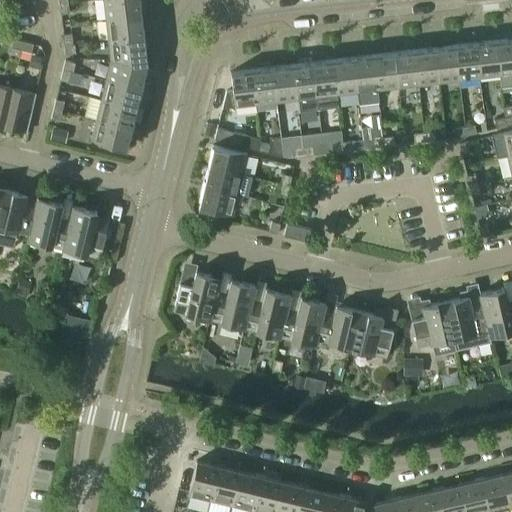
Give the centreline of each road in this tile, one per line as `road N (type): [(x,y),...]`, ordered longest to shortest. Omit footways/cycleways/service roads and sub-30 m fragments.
road 1 (residential): [(154,511),(177,423),(379,470),(511,439)]
road 2 (tertiary): [(163,170),(199,52),(217,32),(251,16),(390,0)]
road 3 (residential): [(315,269),(334,196),(423,183),(442,272)]
road 4 (tertiary): [(132,293),(97,374),(79,511)]
road 5 (tertiary): [(80,511),(117,421),(132,293)]
road 6 (tertiary): [(197,0),(175,44),(163,170)]
road 7 (residential): [(148,227),(315,269)]
road 8 (residential): [(27,161),(51,55),(44,0)]
road 9 (residential): [(157,193),(27,161)]
road 10 (residential): [(315,269),(382,284),(442,272)]
